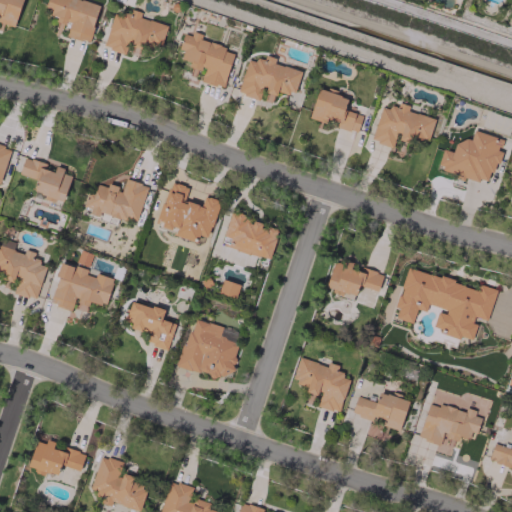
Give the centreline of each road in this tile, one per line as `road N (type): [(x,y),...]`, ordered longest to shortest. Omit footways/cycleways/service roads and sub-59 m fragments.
road 1 (residential): [(0,86),(64,99),(511,243)]
road 2 (residential): [(0,358),(447,511)]
road 3 (residential): [(240,447),(327,189)]
